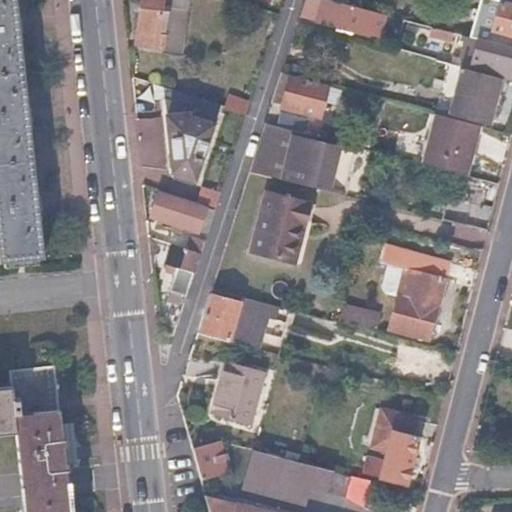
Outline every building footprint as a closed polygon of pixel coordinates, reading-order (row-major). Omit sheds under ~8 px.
[(0,0),(0,261),(41,258),(14,0),(0,0)] [(161,25),(164,0),(141,0),(136,43),(164,46),(168,26),(161,25)] [(334,0),(303,0),(298,16),(368,35),(370,26),(373,10),(334,0)] [(511,34),(511,2),(503,0),(498,0),(491,28),(511,34)] [(373,10),(370,26),(382,30),(385,13),(373,10)] [(178,36),(197,39),(200,18),(180,16),(178,36)] [(460,47),(464,33),(432,25),(430,38),(460,47)] [(500,76),(510,79),(511,71),(511,45),(468,34),(462,56),(464,57),(463,62),(462,66),(500,76)] [(488,118),(500,76),(462,66),(463,62),(435,55),(424,101),(488,118)] [(281,71),(271,102),(281,104),(288,73),(281,71)] [(288,73),(281,104),(318,115),(329,83),(288,73)] [(218,102),(163,85),(171,175),(192,182),(218,102)] [(264,123),(279,127),(279,126),(312,134),(315,120),(269,108),(264,123)] [(424,162),(466,172),(478,123),(438,112),(424,162)] [(252,160),(266,164),(279,127),(264,123),(252,160)] [(330,145),(293,135),(281,176),(320,185),(330,145)] [(248,171),(263,174),(266,164),(252,160),(248,171)] [(200,185),(196,199),(216,206),(221,192),(200,185)] [(302,224),(307,201),(262,190),(248,249),(289,259),(298,224),(302,224)] [(202,228),(208,206),(160,191),(153,213),(202,228)] [(170,287),(188,294),(207,236),(194,232),(189,246),(170,241),(164,261),(176,265),(170,287)] [(390,327),(430,338),(446,279),(431,274),(435,257),(387,244),(382,261),(404,267),(390,327)] [(199,323),(196,332),(261,348),(265,332),(290,339),(298,310),(273,304),(211,288),(199,323)] [(348,323),(376,331),(379,316),(352,308),(348,323)] [(209,412),(243,421),(256,367),(224,359),(209,412)] [(13,413),(58,409),(53,363),(8,369),(9,386),(0,386),(0,434),(15,433),(13,413)] [(256,367),(243,421),(250,422),(263,369),(256,367)] [(60,422),(58,409),(13,413),(15,433),(20,487),(22,511),(69,511),(66,483),(64,460),(73,460),(72,446),(61,447),(60,422)] [(363,470),(405,481),(417,439),(412,437),(417,419),(382,409),(374,440),(388,443),(385,459),(366,454),(363,470)] [(69,422),(60,422),(61,447),(72,446),(69,422)] [(191,447),(219,440),(217,437),(190,444),(191,447)] [(191,447),(201,480),(228,472),(219,440),(191,447)] [(265,491),(304,502),(308,503),(311,486),(327,490),(329,481),(349,486),(351,474),(299,460),(252,449),(244,486),(265,491)] [(260,509),(271,511),(302,511),(304,502),(265,491),(260,509)] [(205,495),(209,511),(271,511),(260,509),(205,495)]
